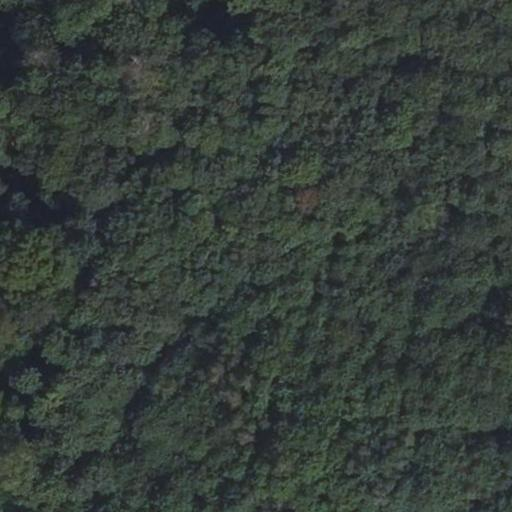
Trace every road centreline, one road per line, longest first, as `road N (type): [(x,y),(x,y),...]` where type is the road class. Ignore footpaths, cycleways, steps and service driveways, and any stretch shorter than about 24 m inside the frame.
road 1 (unknown): [(0,382),(91,231),(155,300),(511,193)]
road 2 (track): [(249,0),(91,231)]
